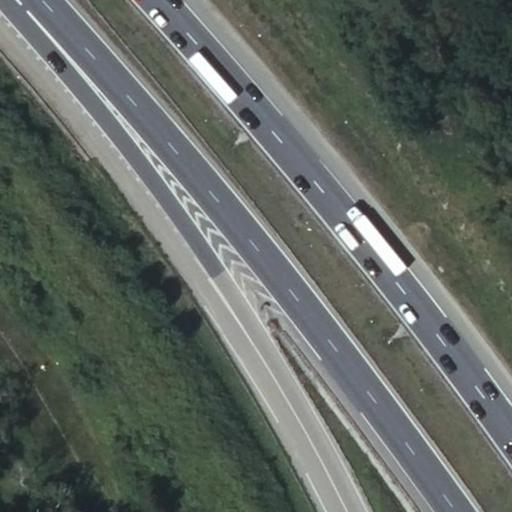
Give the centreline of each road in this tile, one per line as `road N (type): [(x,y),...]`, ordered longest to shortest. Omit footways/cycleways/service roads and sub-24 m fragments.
road 1 (trunk): [(41,0),(253,246),(452,511)]
road 2 (trunk): [(40,0),(273,374),(348,511)]
road 3 (trunk): [(511,438),(361,237),(159,0)]
